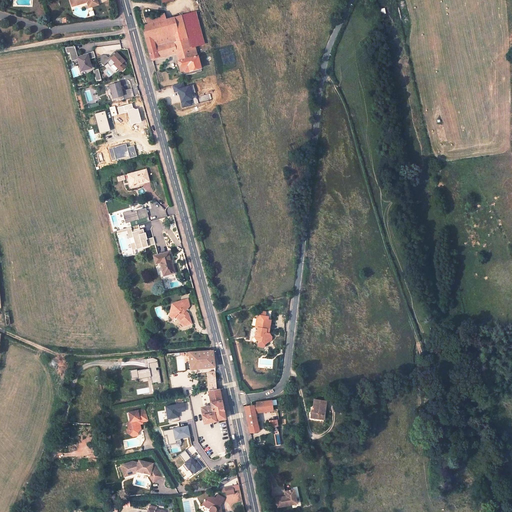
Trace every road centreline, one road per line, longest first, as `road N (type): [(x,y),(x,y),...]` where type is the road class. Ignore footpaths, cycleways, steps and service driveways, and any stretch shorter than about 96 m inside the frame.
road 1 (residential): [(351,0),(323,69),(283,384),(232,401)]
road 2 (secondary): [(232,401),(133,31)]
road 3 (track): [(219,346),(68,356),(1,330)]
road 4 (residential): [(0,51),(133,31)]
road 5 (residential): [(0,14),(41,30),(130,19)]
